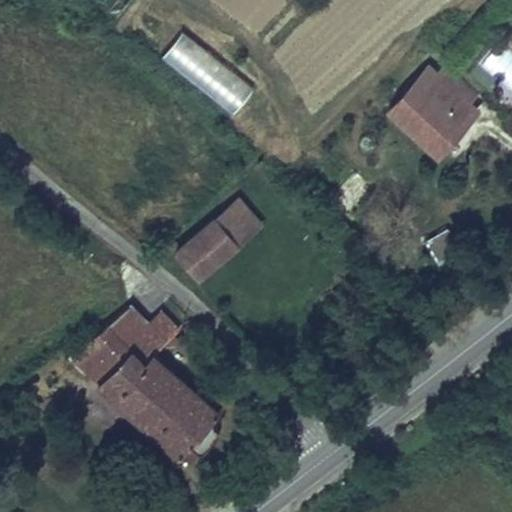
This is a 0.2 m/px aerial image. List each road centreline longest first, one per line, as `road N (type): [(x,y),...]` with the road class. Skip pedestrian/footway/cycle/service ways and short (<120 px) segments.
road 1 (unclassified): [(0,143),(184,295),(330,451)]
road 2 (tertiary): [(511,309),(330,451)]
